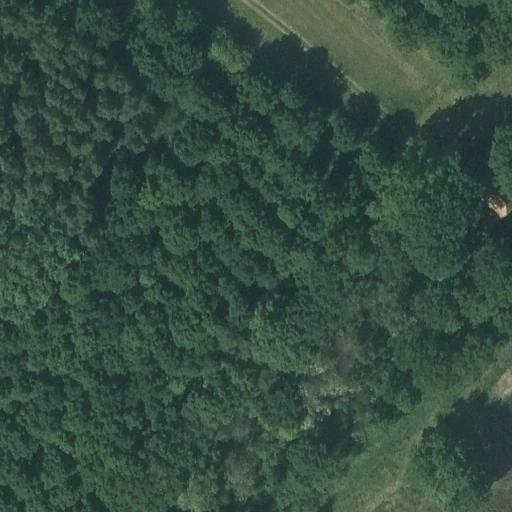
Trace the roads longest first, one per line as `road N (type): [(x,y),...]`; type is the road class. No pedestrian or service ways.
road 1 (track): [(0,270),(167,86),(338,202),(382,152),(497,244),(511,235)]
road 2 (track): [(338,202),(56,511)]
